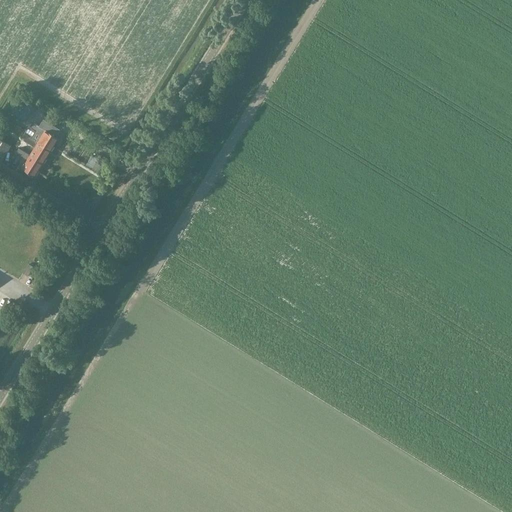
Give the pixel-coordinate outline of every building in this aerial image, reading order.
[(14,113),(24,120),(33,106),(23,100),(14,113)] [(59,138),(55,136),(60,129),(43,119),(39,125),(34,121),(31,126),(28,124),(23,132),(27,135),(26,136),(50,151),(59,138)] [(63,124),(57,136),(65,139),(70,127),(63,124)] [(43,163),(50,151),(26,136),(24,140),(35,147),(30,155),(43,163)] [(0,154),(3,157),(11,145),(0,138),(0,154)] [(30,155),(19,148),(16,152),(27,159),(22,167),(21,167),(35,176),(43,163),(30,155)] [(27,276),(32,267),(28,264),(22,273),(27,276)]
